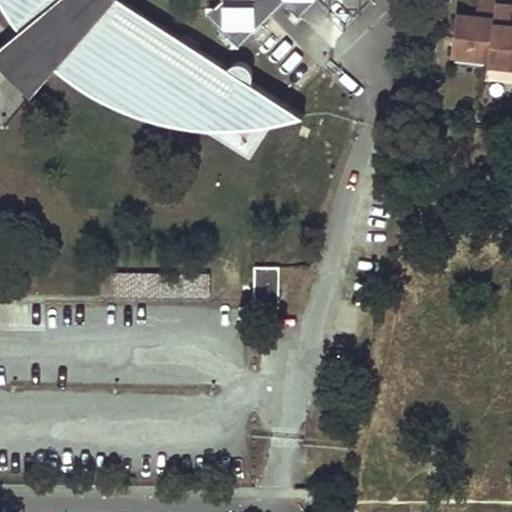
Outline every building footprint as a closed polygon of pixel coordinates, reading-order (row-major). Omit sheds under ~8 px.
[(54,0),(18,30),(0,45),(0,67),(9,76),(29,98),(55,67),(113,0),(54,0)] [(18,30),(54,0),(0,0),(0,3),(10,19),(18,30)] [(249,83),(226,69),(119,0),(113,0),(55,67),(77,83),(109,104),(141,116),(174,125),(209,129),(241,128),(267,124),(282,121),(301,116),(249,83)] [(221,0),(208,13),(238,43),(282,0),(299,16),(315,0),(221,0)] [(494,5),(495,0),(476,0),(475,15),(456,13),(450,52),(488,57),(494,5)] [(511,25),(509,25),(511,7),(494,5),(488,57),(487,62),(511,65),(511,25)] [(234,62),(228,65),(226,69),(249,83),(251,78),(251,72),(249,66),(246,62),(240,61),(234,62)] [(248,155),(267,124),(241,128),(209,129),(248,155)] [(277,307),(278,266),(253,266),(252,306),(277,307)] [(207,295),(207,279),(112,279),(112,294),(207,295)]
